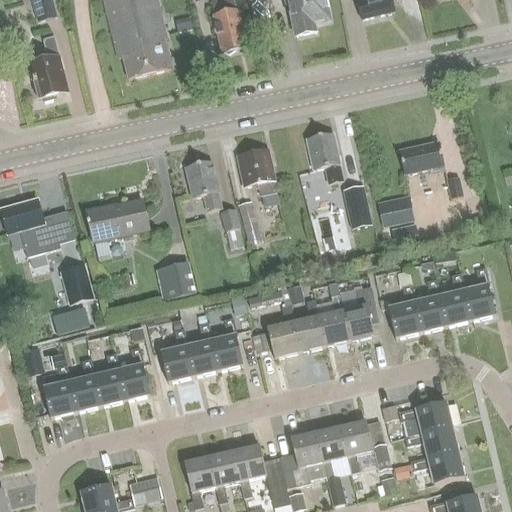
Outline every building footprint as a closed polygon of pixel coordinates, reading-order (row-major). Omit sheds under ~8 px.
[(30,0),(38,26),(58,20),(52,0),(30,0)] [(129,84),(173,73),(165,42),(167,41),(156,0),(102,0),(118,62),(123,60),(129,84)] [(213,19),(222,57),(248,51),(238,13),(247,11),(244,0),(217,0),(219,3),(212,5),(215,18),(213,19)] [(327,0),(258,0),(259,3),(273,0),(282,0),(285,8),(289,7),(296,40),(319,36),(317,27),(333,23),(327,0)] [(353,0),(355,6),(358,5),(362,23),(395,15),(390,0),(353,0)] [(61,73),(64,72),(61,59),(60,60),(55,39),(43,42),(48,62),(26,68),(29,81),(34,80),(39,102),(66,95),(61,73)] [(329,187),(344,184),(334,137),(307,143),(314,174),(326,172),(329,187)] [(428,178),(445,174),(439,145),(399,155),(404,178),(427,173),(428,178)] [(261,200),(276,197),(269,155),(240,160),(246,191),(259,188),(261,200)] [(207,216),(222,213),(212,166),(186,171),(192,203),(204,201),(207,216)] [(460,180),(447,183),(451,203),(464,200),(460,180)] [(363,196),(343,201),(349,224),(368,220),(363,196)] [(378,202),(382,228),(416,223),(412,197),(378,202)] [(92,247),(149,235),(143,204),(107,212),(106,210),(86,214),(92,247)] [(27,262),(61,253),(52,220),(43,222),(38,205),(2,215),(8,238),(20,235),(27,262)] [(239,208),(247,243),(261,239),(253,205),(239,208)] [(221,216),(226,236),(227,236),(231,253),(244,250),(236,213),(221,216)] [(481,219),(465,223),(468,238),(484,234),(481,219)] [(415,227),(392,232),(397,253),(420,249),(415,227)] [(189,266),(156,274),(163,306),(197,298),(189,266)] [(61,276),(70,309),(94,303),(85,269),(61,276)] [(408,272),(398,273),(401,285),(410,283),(408,272)] [(463,294),(470,324),(495,319),(484,272),(476,274),(479,290),(463,294)] [(460,278),(452,280),(455,296),(438,300),(445,330),(470,324),(463,294),(460,278)] [(445,330),(438,300),(435,283),(427,285),(430,302),(414,305),(421,335),(445,330)] [(342,313),(343,313),(337,286),(329,288),(335,315),(318,318),(317,319),(324,349),(349,344),(342,313)] [(305,306),(301,289),(287,292),(291,309),(305,306)] [(359,309),(343,313),(342,313),(349,344),(374,338),(367,308),(375,306),(371,289),(356,293),(359,309)] [(421,335),(414,305),(410,289),(402,291),(406,307),(388,311),(395,341),(421,335)] [(292,324),(294,324),(287,293),(248,302),(250,313),(284,306),(285,309),(282,310),(285,326),(267,330),(274,361),(299,355),(292,324)] [(317,319),(318,318),(315,302),(306,304),(310,320),(294,324),(292,324),(299,355),(324,349),(317,319)] [(212,343),(219,373),(243,368),(233,321),(224,323),(228,339),(212,343)] [(219,373),(212,343),(208,327),(200,329),(203,344),(187,348),(195,379),(219,373)] [(130,334),(133,345),(145,342),(142,331),(130,334)] [(195,379),(187,348),(184,332),(175,334),(179,350),(161,354),(168,385),(195,379)] [(271,353),(267,337),(252,341),(256,357),(271,353)] [(22,354),(29,378),(54,370),(47,346),(22,354)] [(119,372),(126,404),(151,398),(139,351),(131,353),(135,368),(119,372)] [(107,360),(110,374),(94,377),(101,410),(126,404),(119,372),(115,358),(107,360)] [(101,410),(94,377),(90,363),(82,365),(85,380),(69,383),(77,415),(101,410)] [(77,415),(69,383),(66,368),(57,370),(61,386),(42,390),(50,421),(77,415)] [(421,437),(452,430),(446,405),(399,416),(401,425),(417,421),(421,437)] [(366,424),(341,430),(348,460),(347,460),(351,477),(359,475),(356,459),(373,454),(366,424)] [(331,464),(347,460),(348,460),(341,430),(317,436),(324,466),(323,466),(326,480),(326,483),(333,510),(347,506),(340,479),(335,481),(331,464)] [(427,462),(457,454),(452,430),(421,437),(405,441),(407,449),(423,445),(427,462)] [(287,493),(295,491),(310,488),(309,483),(326,480),(323,466),(324,466),(317,436),(291,442),(295,459),(280,462),(287,493)] [(392,472),(386,448),(373,451),(379,475),(392,472)] [(249,482),(267,478),(260,449),(236,455),(242,484),(241,485),(245,501),(253,500),(249,482)] [(457,454),(427,462),(411,465),(413,473),(429,470),(433,488),(464,481),(457,454)] [(225,488),(241,485),(242,484),(236,455),(210,461),(217,490),(216,490),(220,507),(228,505),(225,488)] [(217,490),(210,461),(185,466),(195,511),(199,511),(204,511),(200,494),(216,490),(217,490)] [(280,462),(264,465),(274,511),(291,508),(287,493),(280,462)] [(158,481),(130,488),(135,509),(163,502),(158,481)] [(85,511),(133,511),(132,504),(115,507),(111,489),(82,495),(85,511)] [(292,511),(306,511),(302,496),(289,500),(292,511)] [(480,511),(477,497),(430,509),(431,511),(480,511)]
